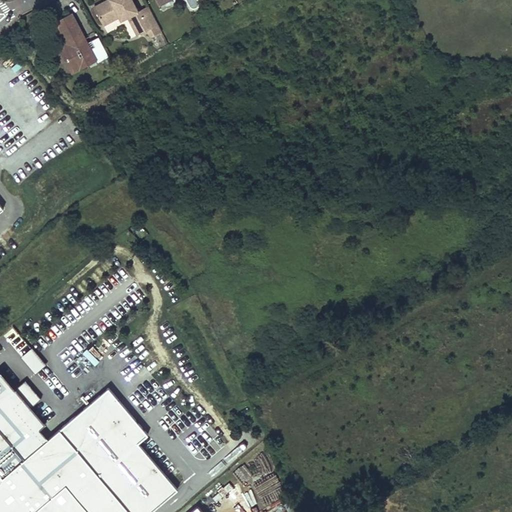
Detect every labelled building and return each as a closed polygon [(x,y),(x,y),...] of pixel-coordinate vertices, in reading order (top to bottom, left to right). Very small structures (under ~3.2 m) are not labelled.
[(161,31),(149,6),(138,12),(131,0),(106,0),(94,7),(103,25),(120,16),(119,14),(125,11),(127,16),(137,35),(147,30),(151,36),(161,31)] [(180,0),(171,0),(161,5),(163,9),(181,1),(180,0)] [(109,58),(98,37),(87,43),(71,13),(58,20),(73,50),(66,54),(75,71),(95,60),(97,64),(105,60),(109,58)] [(73,50),(58,20),(55,22),(67,45),(59,48),(72,73),(75,71),(66,54),(73,50)] [(162,32),(156,36),(162,46),(167,43),(162,32)] [(109,58),(105,60),(113,75),(117,73),(109,58)] [(78,354),(90,368),(99,361),(87,346),(78,354)] [(45,367),(30,350),(18,360),(33,377),(45,367)] [(0,511),(152,511),(177,490),(137,444),(147,436),(106,389),(47,441),(39,431),(44,426),(30,410),(40,401),(24,383),(14,391),(0,375),(0,511)]
